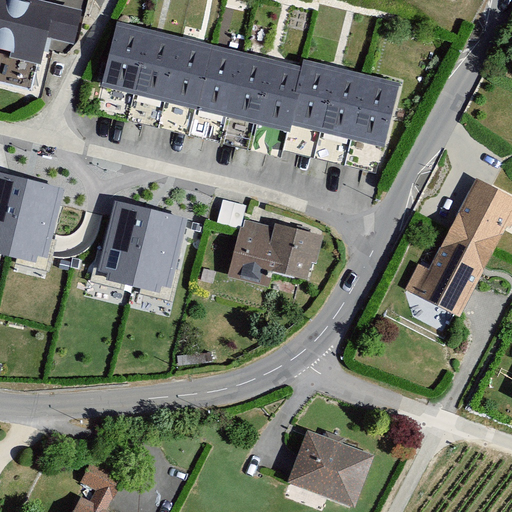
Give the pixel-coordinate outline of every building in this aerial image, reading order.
[(82,19),(0,0),(0,60),(39,70),(46,43),(75,50),(82,19)] [(149,37),(117,30),(103,92),(134,100),(149,37)] [(181,45),(149,37),(134,100),(166,107),(181,45)] [(209,51),(181,45),(166,107),(194,114),(209,51)] [(242,59),(209,51),(194,114),(227,121),(242,59)] [(271,66),(242,59),(227,121),(256,128),(271,66)] [(303,73),(271,66),(256,128),(288,136),(289,129),(303,73)] [(333,74),(304,67),(303,73),(289,129),(318,136),(333,74)] [(365,81),(333,74),(318,136),(350,143),(365,81)] [(398,89),(365,81),(350,143),(383,151),(398,89)] [(63,190),(0,174),(0,250),(35,260),(37,251),(47,254),(63,190)] [(511,252),(511,201),(485,191),(437,310),(481,328),(511,252)] [(187,220),(117,202),(101,268),(111,271),(110,277),(159,290),(161,281),(171,284),(187,220)] [(240,223),(228,278),(259,285),(262,273),(304,282),(307,266),(314,268),(320,239),(275,229),(274,231),(240,223)] [(308,436),(289,486),(354,510),(372,461),(308,436)] [(92,463),(81,486),(96,493),(90,507),(80,503),(75,511),(106,511),(123,478),(92,463)]
